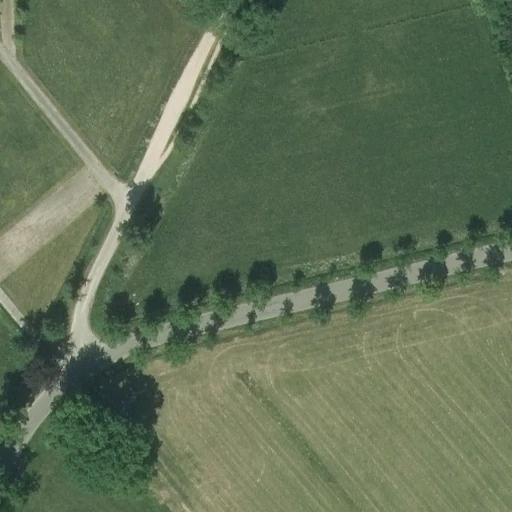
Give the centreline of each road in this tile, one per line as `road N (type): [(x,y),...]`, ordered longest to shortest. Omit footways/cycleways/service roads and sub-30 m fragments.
road 1 (tertiary): [(511,250),(167,332),(77,367)]
road 2 (unclassified): [(77,367),(89,287),(143,176)]
road 3 (track): [(143,176),(228,0)]
road 4 (tertiary): [(0,472),(32,416),(77,367)]
